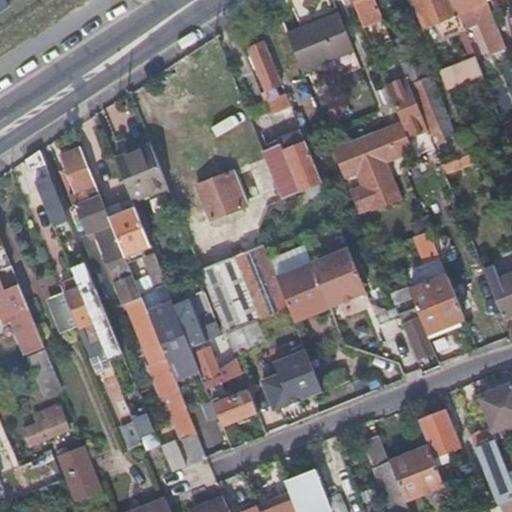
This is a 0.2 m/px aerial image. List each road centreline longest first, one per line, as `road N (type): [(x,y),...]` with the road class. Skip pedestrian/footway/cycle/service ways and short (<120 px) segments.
road 1 (residential): [(214,468),(511,355)]
road 2 (tertiary): [(0,148),(207,0)]
road 3 (tertiary): [(183,0),(0,115)]
